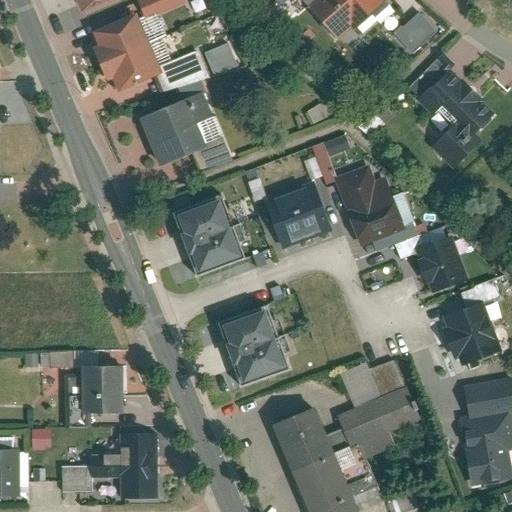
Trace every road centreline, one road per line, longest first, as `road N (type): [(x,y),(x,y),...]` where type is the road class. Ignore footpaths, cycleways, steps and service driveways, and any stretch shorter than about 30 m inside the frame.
road 1 (residential): [(396,327),(369,335),(342,253),(146,324)]
road 2 (secondary): [(223,511),(146,324)]
road 3 (secondary): [(79,166),(13,0)]
road 4 (secondary): [(146,324),(79,166)]
